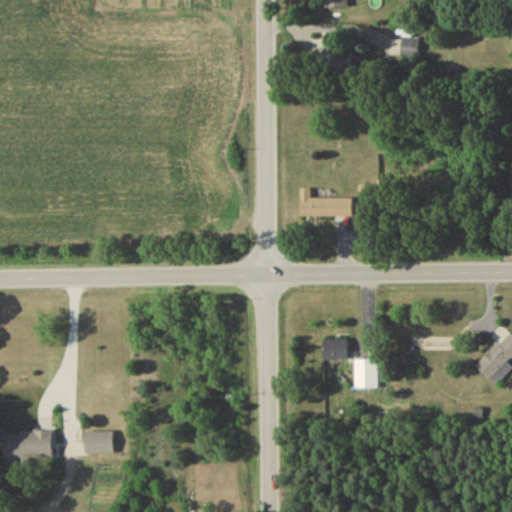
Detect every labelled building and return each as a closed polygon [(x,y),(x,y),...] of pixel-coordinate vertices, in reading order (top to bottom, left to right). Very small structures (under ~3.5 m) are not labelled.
[(348,11),(348,0),(325,0),(325,11),(348,11)] [(321,67),(346,72),(351,46),(326,41),(321,67)] [(401,62),(418,64),(420,43),(403,41),(401,62)] [(311,191),(301,191),(301,219),(353,219),(353,200),(311,200),(311,191)] [(477,370),(497,388),(511,371),(511,369),(508,367),(511,362),(511,337),(509,335),(477,370)] [(357,389),(377,389),(377,363),(357,363),(357,389)] [(53,435),(5,435),(5,461),(53,461),(53,435)]
